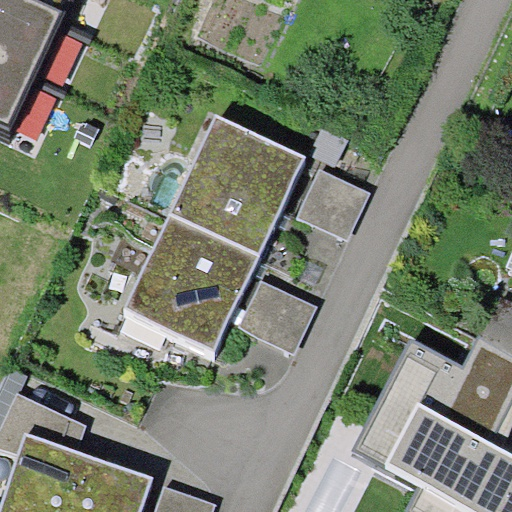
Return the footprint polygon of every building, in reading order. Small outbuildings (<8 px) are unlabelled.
[(0,0),(0,139),(9,144),(76,0),(0,0)] [(295,171),(199,123),(101,319),(197,366),(295,171)] [(364,200),(313,177),(290,226),(341,250),(364,200)] [(308,313),(256,289),(233,342),(285,365),(308,313)] [(511,304),(499,299),(479,339),(511,356),(511,304)] [(411,511),(511,511),(511,457),(489,445),(511,400),(511,356),(479,339),(463,369),(412,343),(354,454),(423,490),(411,511)] [(133,511),(140,492),(3,448),(0,457),(0,511),(133,511)] [(212,511),(156,495),(150,511),(212,511)]
